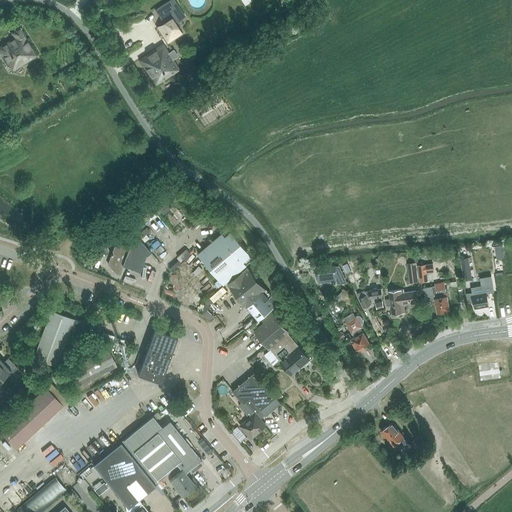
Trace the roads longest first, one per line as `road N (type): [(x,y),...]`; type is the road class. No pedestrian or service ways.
road 1 (unclassified): [(356,399),(256,224),(171,158),(83,27),(39,0)]
road 2 (residential): [(248,469),(204,415),(205,332),(137,301)]
road 3 (tertiary): [(362,407),(439,346),(511,331)]
road 4 (residential): [(356,399),(301,425),(248,469)]
